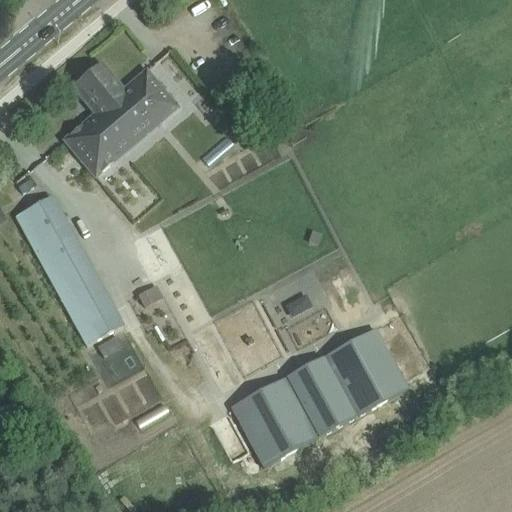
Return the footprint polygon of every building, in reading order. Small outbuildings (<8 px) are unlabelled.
[(177,110),(146,73),(123,92),(101,66),(72,91),(94,117),(64,143),(95,180),(177,110)] [(266,122),(273,138),(298,126),(290,110),(266,122)] [(18,190),(22,197),(33,190),(29,183),(18,190)] [(78,333),(79,335),(114,316),(51,200),(16,219),(77,334),(78,333)] [(140,297),(146,309),(165,300),(159,288),(140,297)] [(375,332),(231,410),(264,471),(408,393),(375,332)] [(109,389),(142,372),(123,336),(90,353),(109,389)] [(12,419),(0,424),(0,436),(16,430),(12,419)]
